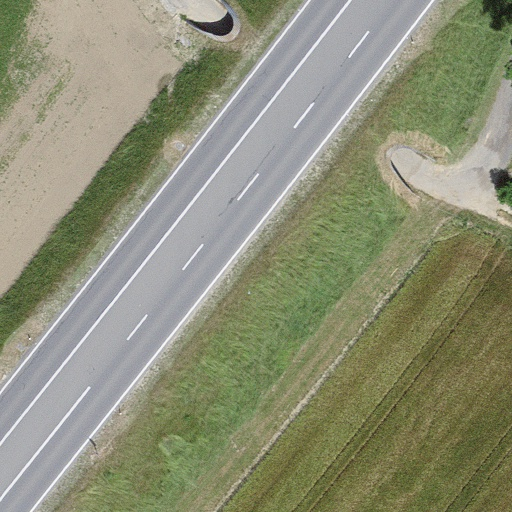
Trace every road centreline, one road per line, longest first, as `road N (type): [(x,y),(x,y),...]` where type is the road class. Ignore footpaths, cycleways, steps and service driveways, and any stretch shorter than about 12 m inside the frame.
road 1 (primary): [(372,0),(0,472)]
road 2 (track): [(193,0),(394,154),(447,183),(485,166),(511,99)]
